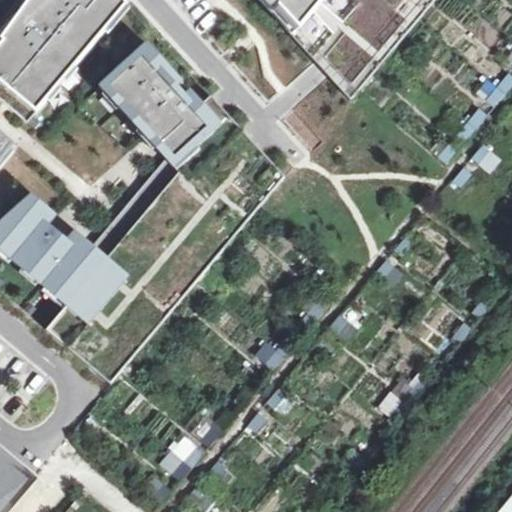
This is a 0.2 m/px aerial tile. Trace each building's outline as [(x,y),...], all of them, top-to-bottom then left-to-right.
[(0,37),(6,43),(0,50),(0,99),(29,124),(128,7),(122,0),(29,0),(0,35),(0,37)] [(257,0),(293,39),(326,0),(257,0)] [(437,0),(326,0),(293,39),(351,102),(437,0)] [(149,46),(106,85),(123,105),(118,109),(141,134),(146,130),(160,146),(157,149),(167,160),(180,175),(108,260),(94,248),(77,233),(69,242),(50,226),(57,217),(33,196),(3,223),(0,226),(0,243),(15,256),(11,261),(24,272),(28,267),(71,304),(48,332),(111,386),(286,179),(212,99),(204,106),(192,93),(187,98),(179,89),(184,84),(149,46)] [(511,77),(507,73),(496,86),(504,93),(511,82),(511,77)] [(495,87),(484,100),(492,107),(503,94),(495,87)] [(477,108),(466,122),(474,128),(485,115),(477,108)] [(466,123),(455,136),(463,142),(474,129),(466,123)] [(0,167),(13,152),(0,141),(0,167)] [(448,144),(437,157),(445,164),(456,150),(448,144)] [(481,145),(470,158),(478,165),(489,151),(481,145)] [(167,160),(94,248),(108,260),(180,175),(167,160)] [(462,168),(451,181),(459,187),(470,174),(462,168)] [(401,257),(412,244),(404,238),(393,251),(401,257)] [(385,260),(374,273),(382,280),(393,267),(385,260)] [(327,290),(334,297),(345,283),(337,277),(327,290)] [(479,318),(490,305),(482,299),(471,312),(479,318)] [(307,313),(315,320),(326,307),(318,300),(307,313)] [(296,327),(303,334),(314,321),(306,314),(296,327)] [(340,315),(329,328),(337,335),(348,322),(340,315)] [(461,342),(471,328),(463,322),(453,335),(461,342)] [(277,350),(285,357),(295,344),(287,337),(277,350)] [(321,338),(310,351),(318,358),(329,345),(321,338)] [(265,364),(273,371),(284,358),(276,351),(265,364)] [(246,387),(254,394),(265,381),(257,374),(246,387)] [(409,392),(417,398),(428,384),(420,378),(409,392)] [(234,401),(242,408),(253,395),(245,388),(234,401)] [(277,390),(267,403),(274,410),(285,397),(277,390)] [(391,415),(399,421),(410,408),(402,401),(391,415)] [(215,424),(223,431),(234,418),(226,411),(215,424)] [(259,413),(248,426),(256,433),(266,420),(259,413)] [(204,438),(211,445),(222,432),(214,425),(204,438)] [(184,462),(192,468),(203,455),(195,448),(184,462)] [(349,469),(357,475),(368,462),(360,455),(349,469)] [(0,511),(6,511),(31,484),(0,457),(0,511)] [(173,476),(181,482),(192,469),(184,462),(173,476)] [(217,463),(206,476),(214,483),(225,469),(217,463)] [(331,492),(339,499),(349,485),(341,479),(331,492)] [(165,486),(154,499),(161,505),(172,492),(165,486)] [(198,486),(188,499),(196,505),(206,492),(198,486)] [(511,511),(511,493),(496,511),(511,511)]
